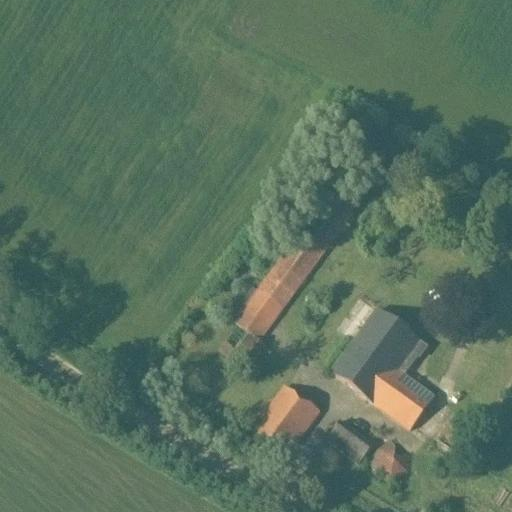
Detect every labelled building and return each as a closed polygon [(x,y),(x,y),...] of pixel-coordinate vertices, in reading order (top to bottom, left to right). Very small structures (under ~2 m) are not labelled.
[(259,344),(355,213),(329,194),(233,325),(259,344)] [(419,361),(427,350),(376,313),(330,376),(411,434),(435,401),(404,378),(417,360),(419,361)] [(266,350),(246,335),(225,363),(246,376),(266,350)] [(287,462),(321,416),(283,388),(249,434),(287,462)] [(358,469),(374,447),(341,423),(325,445),(358,469)]
